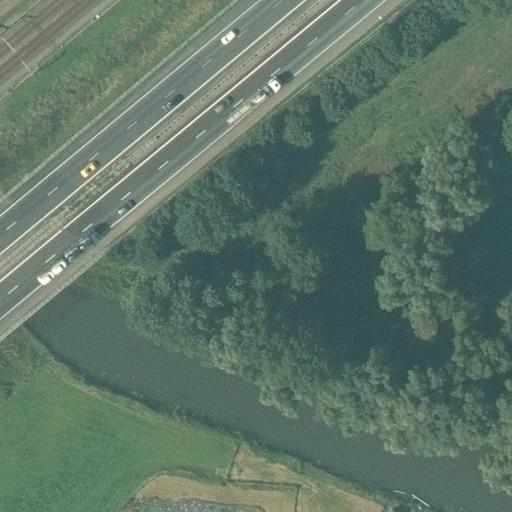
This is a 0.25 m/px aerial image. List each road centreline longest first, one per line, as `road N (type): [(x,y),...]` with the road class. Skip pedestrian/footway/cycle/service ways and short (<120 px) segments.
road 1 (motorway): [(0,301),(362,0)]
road 2 (motorway): [(281,0),(0,236)]
